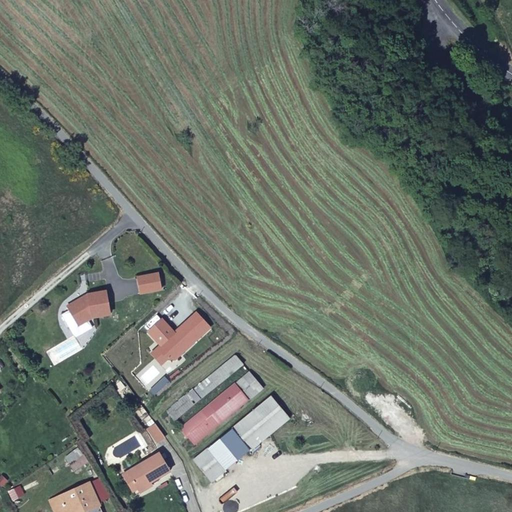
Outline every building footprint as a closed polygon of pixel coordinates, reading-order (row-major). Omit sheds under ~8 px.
[(160,271),(138,275),(141,292),(163,288),(160,271)] [(79,299),(65,307),(68,311),(76,324),(77,326),(91,318),(109,315),(106,291),(87,294),(88,298),(79,299)] [(76,324),(68,311),(60,316),(68,328),(76,324)] [(209,328),(196,313),(179,328),(180,330),(177,332),(176,331),(174,333),(161,319),(148,332),(160,346),(156,349),(167,359),(174,360),(209,328)] [(167,359),(156,349),(150,354),(160,365),(167,359)] [(243,365),(235,355),(166,411),(174,421),(243,365)] [(263,389),(249,372),(179,429),(193,446),(263,389)] [(290,420),(270,397),(192,460),(212,483),(290,420)] [(165,438),(155,425),(147,430),(157,444),(165,438)] [(167,468),(158,455),(127,474),(135,488),(151,478),(167,468)] [(135,488),(127,474),(122,477),(130,490),(135,488)] [(153,482),(151,478),(135,488),(130,490),(133,494),(153,482)] [(87,483),(48,501),(52,511),(100,511),(98,506),(87,483)]
